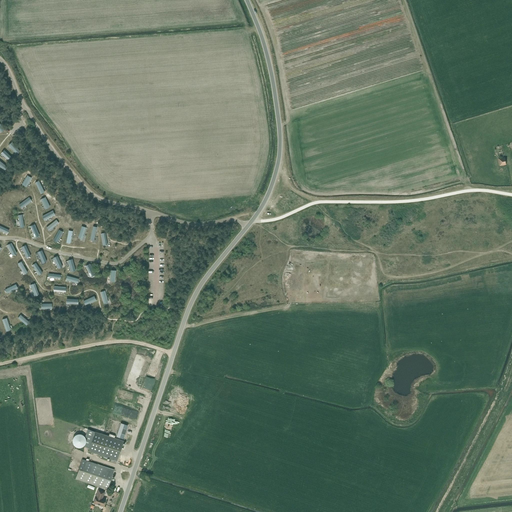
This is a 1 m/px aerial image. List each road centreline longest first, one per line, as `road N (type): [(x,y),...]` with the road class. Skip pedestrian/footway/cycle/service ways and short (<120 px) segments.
road 1 (unclassified): [(0,59),(21,103),(91,194),(185,223),(233,219),(247,226)]
road 2 (unclassified): [(120,511),(193,297),(247,226)]
road 3 (unclassified): [(247,226),(274,181),(279,127),(267,55),(246,0)]
road 4 (track): [(16,238),(52,295),(93,290),(106,318),(130,321),(157,300)]
road 5 (track): [(0,364),(116,341),(173,354)]
